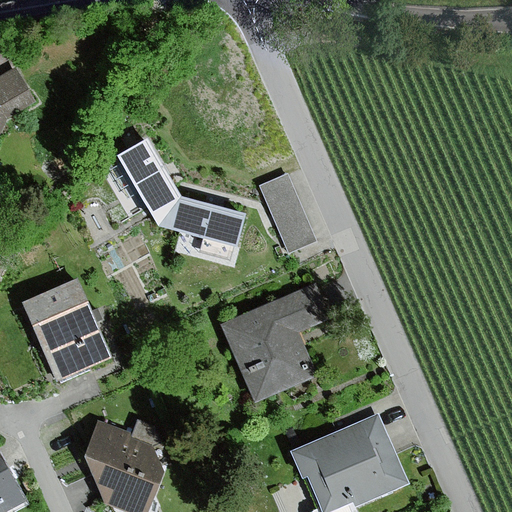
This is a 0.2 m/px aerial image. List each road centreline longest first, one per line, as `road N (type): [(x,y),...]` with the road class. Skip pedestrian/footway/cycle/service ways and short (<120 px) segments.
road 1 (residential): [(249,0),(468,511)]
road 2 (unclassified): [(511,18),(314,0)]
